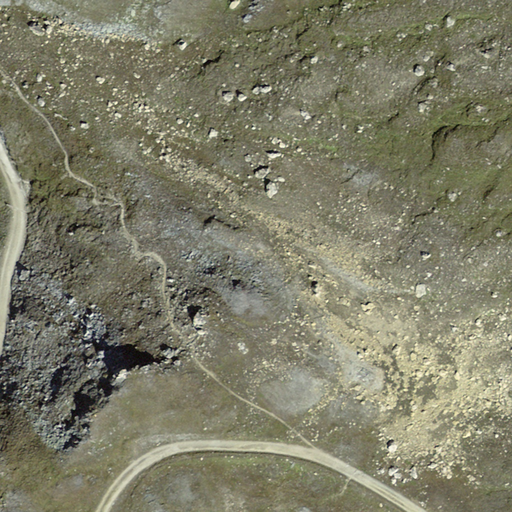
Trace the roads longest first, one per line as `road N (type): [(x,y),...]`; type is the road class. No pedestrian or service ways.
road 1 (track): [(101,511),(145,460),(207,444),(323,458),(417,511)]
road 2 (track): [(0,153),(19,215),(0,320)]
